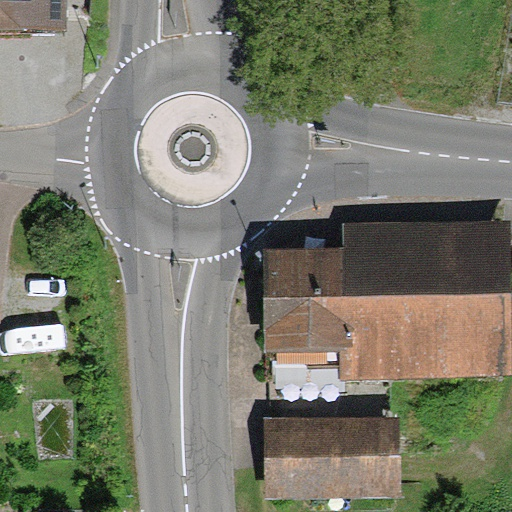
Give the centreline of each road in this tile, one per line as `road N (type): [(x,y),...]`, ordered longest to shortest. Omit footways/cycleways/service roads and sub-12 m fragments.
road 1 (secondary): [(189,511),(181,341),(186,231)]
road 2 (secondary): [(511,161),(278,138)]
road 3 (secondary): [(186,231),(234,221),(254,206),(269,186),(278,138)]
road 4 (secondary): [(278,138),(254,86),(202,62),(173,64)]
road 5 (secondary): [(173,64),(130,90),(109,136),(110,161)]
